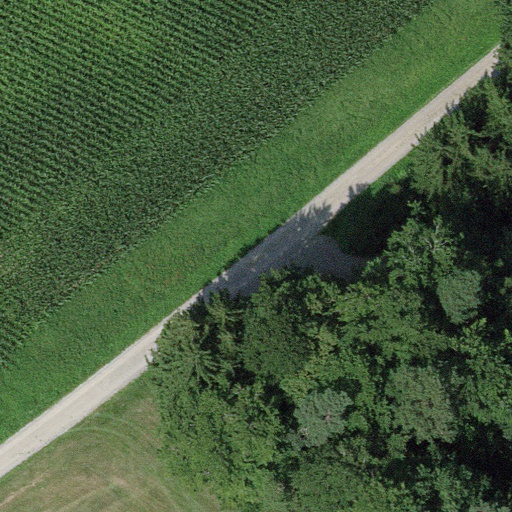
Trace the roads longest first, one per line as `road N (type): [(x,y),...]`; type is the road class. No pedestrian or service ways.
road 1 (track): [(511,62),(162,360),(0,476)]
road 2 (track): [(277,261),(439,275),(511,271)]
